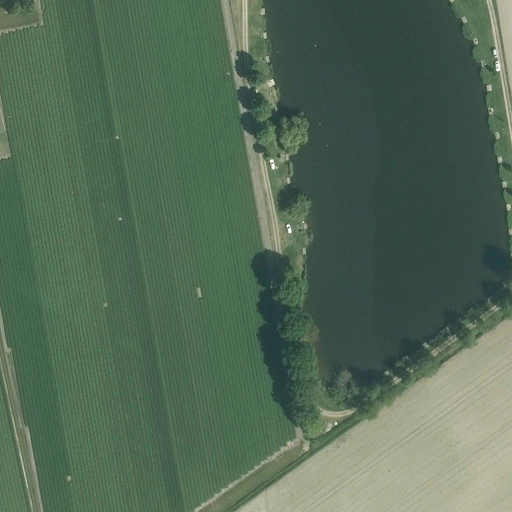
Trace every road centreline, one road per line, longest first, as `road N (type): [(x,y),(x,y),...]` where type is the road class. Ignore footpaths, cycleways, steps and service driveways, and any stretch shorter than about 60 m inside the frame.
road 1 (track): [(511,289),(392,385),(339,414),(314,402),(249,16)]
road 2 (track): [(489,0),(511,147)]
